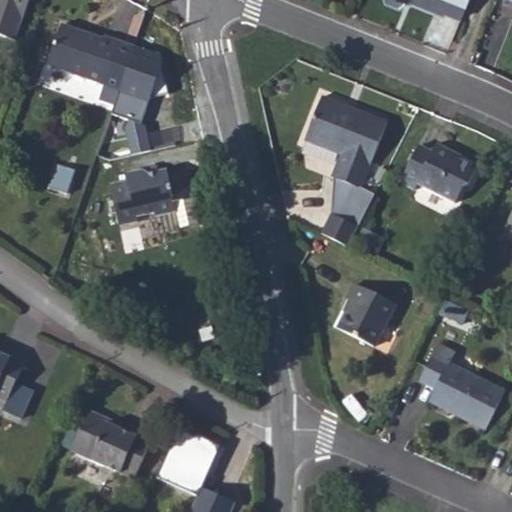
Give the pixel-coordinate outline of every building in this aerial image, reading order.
[(35,0),(0,0),(0,22),(25,31),(35,0)] [(407,0),(462,22),(471,0),(407,0)] [(120,46),(62,27),(50,67),(108,85),(102,101),(116,106),(135,46),(121,43),(120,46)] [(164,55),(135,46),(116,106),(113,116),(125,120),(133,151),(149,147),(143,121),(164,55)] [(387,123),(322,96),(305,140),(339,154),(332,176),(334,177),(360,190),(387,123)] [(443,149),(428,142),(410,179),(424,187),(428,181),(464,199),(471,184),(479,182),(486,166),(461,152),(463,148),(447,141),(443,149)] [(127,181),(109,184),(117,225),(136,222),(136,216),(152,212),(154,217),(175,213),(177,228),(196,224),(187,174),(169,177),(168,172),(148,175),(143,172),(126,174),(127,181)] [(360,190),(334,177),(332,215),(324,233),(348,245),(372,196),(360,190)] [(356,283),(335,326),(373,345),(395,302),(356,283)] [(446,339),(430,369),(444,378),(441,385),(435,397),(490,425),(509,388),(455,358),(460,348),(446,339)] [(0,347),(13,354),(16,347),(1,340),(0,342),(0,347)] [(0,387),(13,394),(31,354),(16,347),(13,354),(0,347),(0,387)] [(444,378),(430,369),(426,376),(441,385),(444,378)] [(140,433),(123,425),(109,418),(112,414),(93,405),(75,446),(136,475),(156,433),(143,428),(140,433)] [(109,418),(123,425),(125,420),(112,414),(109,418)] [(158,476),(198,494),(219,447),(182,430),(158,476)] [(229,511),(233,505),(204,492),(193,511),(229,511)]
